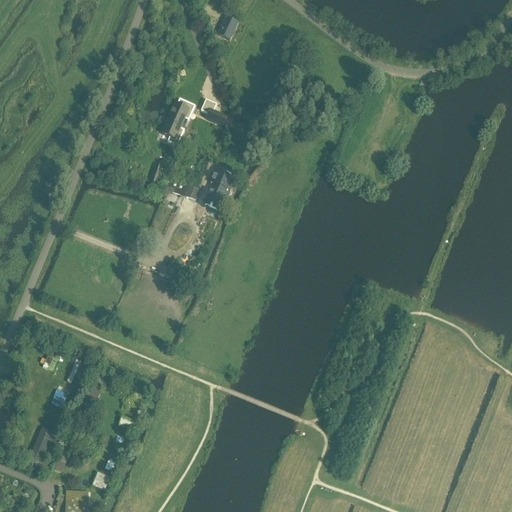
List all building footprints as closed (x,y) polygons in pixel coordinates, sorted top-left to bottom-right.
[(225,18),(217,36),(221,38),(229,42),(231,37),(229,35),(232,28),(235,29),(237,24),(225,18)] [(160,135),(169,139),(167,144),(176,148),(183,132),(184,132),(182,131),(187,122),(188,122),(194,107),(179,100),(177,105),(174,104),(160,135)] [(228,119),(213,112),(216,106),(215,106),(211,116),(201,112),(206,102),(205,101),(200,112),(208,116),(206,120),(224,128),(228,119)] [(209,185),(212,186),(204,206),(216,211),(224,191),(227,192),(232,181),(214,173),(209,185)] [(174,189),(172,194),(184,199),(186,194),(174,189)] [(178,285),(192,289),(196,278),(182,273),(178,285)] [(96,375),(90,379),(98,392),(104,388),(96,375)] [(85,393),(77,411),(87,415),(95,397),(85,393)] [(122,406),(124,409),(118,427),(128,431),(135,413),(130,411),(131,411),(134,410),(136,408),(137,404),(136,401),(135,398),(132,396),(129,396),(125,398),(123,400),(122,403),(122,406)] [(41,430),(29,458),(21,455),(19,461),(27,465),(26,468),(37,472),(52,435),(41,430)] [(70,452),(63,449),(52,475),(58,478),(61,474),(65,466),(70,452)] [(97,474),(91,487),(104,493),(109,479),(97,474)] [(55,511),(86,511),(88,493),(65,492),(65,498),(60,496),(55,511)]
